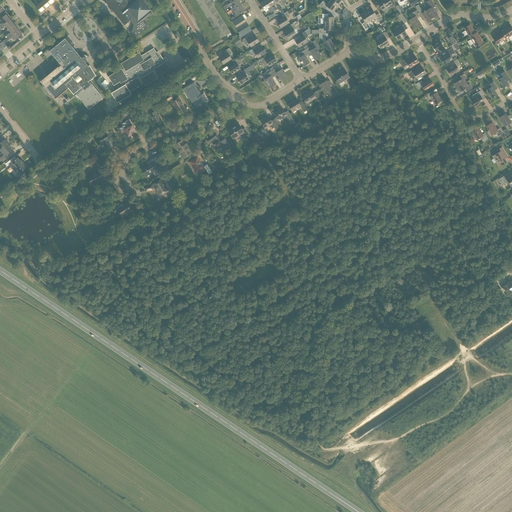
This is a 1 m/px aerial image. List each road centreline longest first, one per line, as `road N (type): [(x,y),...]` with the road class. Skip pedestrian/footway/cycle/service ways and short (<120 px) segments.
road 1 (trunk): [(358,511),(0,270)]
road 2 (residential): [(121,178),(134,150),(210,120),(233,93)]
road 3 (residential): [(511,96),(480,117),(460,113),(416,39)]
